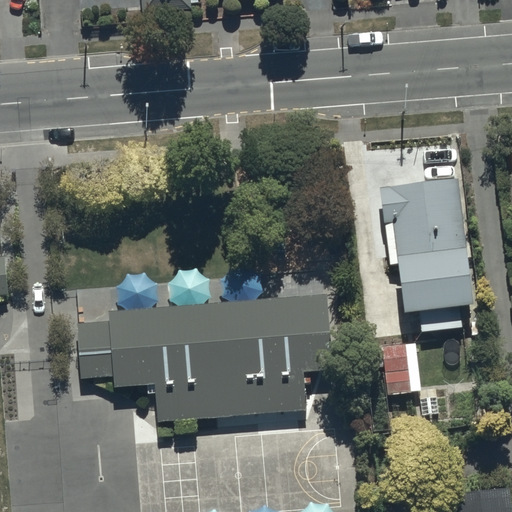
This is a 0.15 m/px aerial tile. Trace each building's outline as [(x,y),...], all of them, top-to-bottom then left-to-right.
[(142,0),(144,21),(192,17),(190,0),(142,0)] [(473,304),(458,177),(381,187),(390,264),(398,263),(404,313),(420,311),(423,331),(462,326),(460,306),(473,304)] [(113,375),(115,388),(156,384),(159,420),(303,408),(300,371),(331,368),(324,292),(108,310),(109,320),(113,375)] [(109,320),(76,322),(81,377),(113,375),(109,320)] [(385,395),(421,391),(415,344),(380,348),(385,395)] [(419,392),(423,415),(438,413),(435,390),(419,392)] [(3,393),(0,393),(0,511),(10,511),(23,511),(22,485),(9,486),(3,393)] [(65,457),(69,511),(132,511),(128,435),(123,436),(121,406),(81,409),(83,436),(72,437),(73,456),(65,457)] [(511,511),(511,492),(511,487),(445,494),(447,511),(511,511)]
